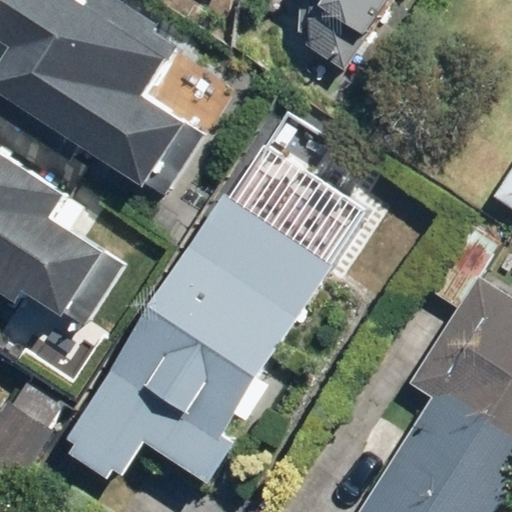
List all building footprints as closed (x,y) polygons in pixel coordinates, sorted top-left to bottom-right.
[(0,41),(10,48),(0,64),(0,96),(163,200),(204,137),(141,97),(176,43),(108,0),(3,0),(0,6),(0,41)] [(403,0),(333,0),(327,9),(378,41),(403,0)] [(0,309),(16,319),(26,303),(77,334),(116,272),(39,225),(59,192),(0,156),(0,309)] [(511,171),(496,196),(511,206),(511,171)] [(347,263),(229,193),(75,436),(86,444),(79,453),(117,476),(127,464),(136,469),(154,439),(219,485),(248,442),(238,434),(347,263)] [(504,242),(470,219),(427,285),(462,308),(504,242)] [(511,511),(511,293),(488,278),(422,383),(443,396),(368,511),(511,511)] [(44,426),(5,406),(0,415),(0,498),(6,502),(44,426)]
